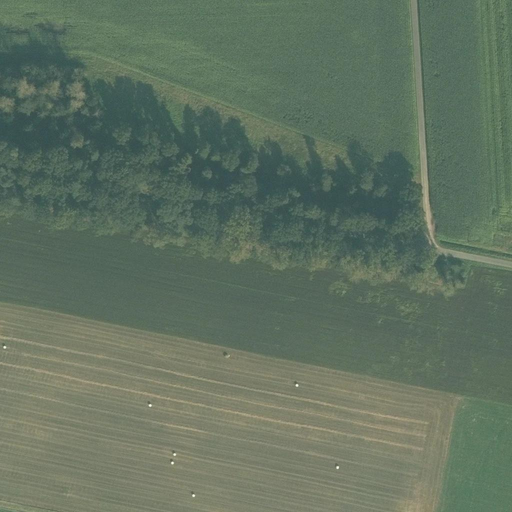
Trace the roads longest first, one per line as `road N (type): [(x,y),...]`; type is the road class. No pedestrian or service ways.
road 1 (unclassified): [(511,265),(0,162)]
road 2 (track): [(425,248),(411,0)]
